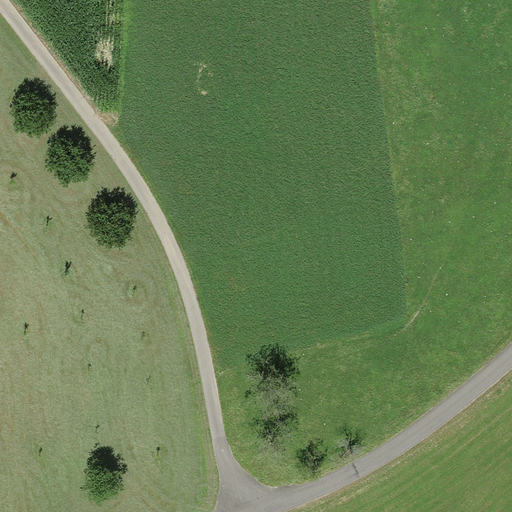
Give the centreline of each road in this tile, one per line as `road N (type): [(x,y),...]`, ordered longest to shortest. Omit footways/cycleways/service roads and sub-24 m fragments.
road 1 (track): [(238,511),(219,458),(186,292),(164,238),(105,142),(0,7)]
road 2 (unclassified): [(256,511),(392,446),(511,355)]
